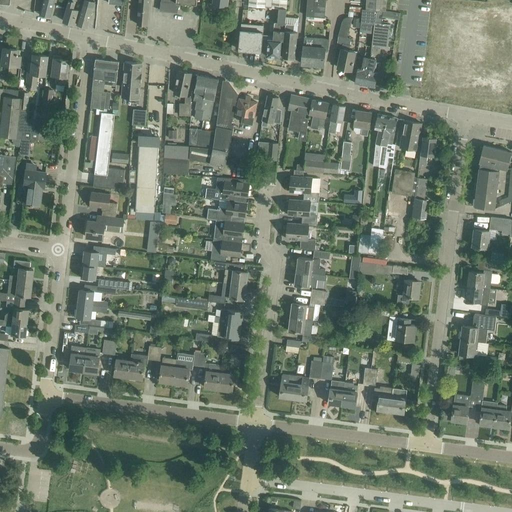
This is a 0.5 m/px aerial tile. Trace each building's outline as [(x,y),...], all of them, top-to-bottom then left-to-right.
[(42,0),(42,5),(39,14),(51,17),(53,8),(55,0),(42,0)] [(68,0),(65,11),(63,21),(74,24),(78,10),(73,9),(75,0),(68,0)] [(83,0),(82,3),(76,24),(88,28),(94,7),(95,2),(90,0),(89,0),(83,0)] [(138,21),(138,20),(137,25),(147,25),(149,10),(149,0),(139,0),(139,3),(140,3),(139,9),(138,21)] [(161,0),(160,10),(177,12),(179,3),(179,0),(161,0)] [(248,0),(248,5),(279,7),(286,8),(286,0),(248,0)] [(307,0),(306,15),(325,17),(326,0),(307,0)] [(268,38),(266,56),(268,57),(269,58),(273,58),(274,57),(280,58),(281,40),(284,41),(285,17),(286,8),(279,7),(277,22),(275,22),(273,39),(268,38)] [(361,23),(360,32),(373,34),(374,22),(376,11),(365,10),(362,10),(361,23)] [(375,22),(374,22),(373,34),(369,58),(365,85),(375,87),(378,72),(374,71),(376,59),(379,60),(380,48),(387,48),(390,24),(381,23),(383,11),(377,11),(375,22)] [(298,18),(285,17),(284,41),(282,57),(295,59),(298,18)] [(338,35),(336,47),(342,48),(338,67),(351,70),(355,51),(349,50),(351,38),(347,37),(352,18),(350,17),(347,17),(346,17),(345,18),(344,18),(342,20),(338,35)] [(263,25),(241,23),(239,49),(261,52),(263,25)] [(303,45),(302,54),(302,64),(324,66),(326,38),(314,37),(313,46),(303,45)] [(431,37),(428,63),(435,64),(432,86),(506,94),(508,69),(498,68),(499,64),(503,65),(505,45),(431,37)] [(2,48),(1,58),(0,64),(9,65),(8,75),(17,76),(20,56),(19,56),(19,58),(15,57),(16,50),(2,48)] [(365,52),(364,57),(362,69),(358,68),(355,83),(365,85),(369,58),(370,52),(365,52)] [(46,56),(32,54),(30,68),(28,68),(26,87),(34,88),(36,74),(44,75),(46,56)] [(52,58),(51,68),(50,75),(56,75),(55,83),(64,84),(65,77),(68,60),(52,58)] [(92,91),(91,108),(99,109),(99,110),(100,110),(101,102),(102,91),(104,84),(107,60),(96,59),(92,91)] [(107,60),(104,84),(116,86),(118,71),(119,62),(107,60)] [(141,63),(125,61),(122,97),(139,99),(142,63),(141,63)] [(191,73),(179,71),(174,93),(186,95),(191,73)] [(195,92),(194,101),(197,101),(195,109),(201,111),(202,109),(208,77),(198,75),(195,84),(194,92),(195,92)] [(203,109),(201,120),(203,120),(210,119),(216,89),(218,79),(208,77),(202,109),(203,109)] [(227,81),(224,80),(216,131),(215,131),(213,147),(211,147),(211,149),(199,146),(189,146),(165,145),(164,172),(189,173),(189,158),(225,166),(233,129),(234,125),(231,124),(237,96),(227,81)] [(393,83),(382,80),(381,86),(392,89),(393,83)] [(17,91),(0,89),(0,136),(3,136),(12,137),(17,91)] [(39,124),(38,140),(47,141),(48,137),(41,136),(45,111),(49,112),(50,106),(52,90),(43,89),(42,105),(39,124)] [(17,91),(12,137),(31,139),(37,140),(38,140),(39,124),(25,122),(28,92),(19,92),(17,91)] [(269,95),(268,95),(261,126),(267,127),(268,121),(273,122),(278,97),(274,96),(273,95),(269,94),(269,95)] [(239,98),(237,108),(236,114),(242,115),(241,121),(253,123),(257,102),(250,100),(251,97),(246,95),(245,99),(239,98)] [(291,109),(288,130),(294,131),(299,132),(298,140),(306,141),(308,118),(305,118),(306,112),(307,113),(310,99),(301,97),(291,95),(289,109),(291,109)] [(179,115),(190,115),(190,98),(185,98),(185,103),(180,103),(179,115)] [(313,99),(311,109),(310,114),(313,114),(310,128),(318,129),(319,126),(323,127),(328,102),(313,99)] [(345,106),(333,104),(332,113),(328,132),(335,133),(337,120),(342,121),(344,116),(345,106)] [(146,111),(134,109),(132,124),(145,125),(146,111)] [(370,112),(356,110),(354,125),(362,127),(360,134),(367,135),(369,128),(371,112),(370,112)] [(115,113),(102,112),(94,173),(108,175),(109,168),(110,168),(108,167),(115,113)] [(376,144),(373,165),(379,166),(381,144),(388,115),(378,113),(374,128),(379,129),(376,144)] [(398,118),(388,115),(381,144),(379,166),(386,168),(389,153),(387,152),(388,143),(392,144),(398,118)] [(422,123),(404,120),(400,147),(417,150),(422,123)] [(190,129),(189,146),(199,146),(201,130),(190,129)] [(215,131),(201,130),(199,146),(211,149),(211,147),(213,147),(215,131)] [(423,136),(419,163),(426,164),(427,154),(434,155),(437,138),(423,136)] [(127,214),(127,218),(153,219),(153,213),(154,213),(157,171),(158,148),(159,138),(139,137),(139,147),(137,170),(130,169),(129,182),(137,182),(135,205),(135,207),(130,207),(130,211),(130,212),(130,214),(127,214)] [(344,141),(343,141),(340,168),(350,170),(352,154),(350,154),(352,142),(344,141)] [(278,143),(268,142),(267,160),(276,161),(278,143)] [(511,152),(483,145),(479,161),(501,168),(507,170),(511,152)] [(0,186),(2,187),(2,182),(11,183),(15,156),(0,154),(0,186)] [(304,165),(304,170),(323,172),(325,161),(305,159),(304,165)] [(325,161),(323,172),(337,173),(339,163),(325,161)] [(479,168),(476,190),(497,193),(500,170),(501,168),(479,161),(478,161),(478,168),(479,168)] [(24,175),(22,185),(25,185),(23,203),(29,204),(29,205),(32,205),(32,204),(39,205),(41,187),(43,187),(45,172),(35,171),(36,164),(26,163),(25,170),(24,169),(24,175)] [(509,197),(499,201),(501,206),(511,200),(511,167),(511,168),(509,197)] [(108,175),(94,173),(93,186),(111,188),(122,189),(125,169),(110,168),(109,168),(108,175)] [(395,169),(392,193),(393,193),(402,195),(411,196),(411,195),(415,172),(395,169)] [(264,181),(274,181),(275,172),(265,171),(264,181)] [(320,178),(291,176),(290,191),(304,192),(303,200),(310,201),(318,201),(320,178)] [(212,195),(212,199),(219,200),(228,200),(233,201),(234,195),(248,197),(249,183),(249,179),(217,177),(215,191),(212,191),(212,195)] [(417,177),(412,217),(426,219),(429,200),(424,199),(427,179),(417,177)] [(355,195),(354,203),(361,204),(362,190),(355,190),(355,195)] [(476,197),(474,206),(495,209),(497,193),(476,190),(475,190),(474,196),(476,197)] [(102,210),(102,216),(115,217),(117,203),(109,202),(110,194),(91,191),(90,205),(102,207),(101,209),(102,210)] [(164,192),(163,212),(171,213),(171,204),(175,205),(176,194),(164,192)] [(302,216),(301,224),(309,224),(309,225),(316,225),(317,216),(309,215),(310,201),(303,200),(289,199),(288,215),(302,216)] [(228,201),(219,200),(218,207),(219,207),(219,209),(208,208),(207,218),(216,220),(225,221),(225,220),(231,221),(232,215),(245,217),(247,203),(233,201),(228,200),(228,201)] [(161,214),(161,220),(164,220),(164,221),(164,222),(171,223),(171,214),(165,214),(165,215),(161,214)] [(102,216),(98,215),(97,221),(88,220),(86,237),(103,239),(104,230),(122,232),(123,228),(123,226),(122,219),(122,218),(102,216)] [(510,236),(510,237),(511,220),(511,219),(495,217),(491,217),(490,229),(502,230),(502,235),(510,235),(510,236)] [(225,221),(216,220),(214,239),(223,240),(228,241),(229,235),(242,237),(244,223),(231,221),(225,220),(225,221)] [(287,223),(286,238),(300,239),(300,248),(314,250),(315,250),(315,239),(307,239),(309,225),(309,224),(301,224),(287,223)] [(369,252),(380,254),(383,230),(372,228),(371,235),(369,252)] [(472,246),(482,247),(488,248),(490,231),(474,229),(472,246)] [(371,235),(361,234),(359,252),(369,253),(369,252),(371,235)] [(214,239),(212,259),(214,259),(216,260),(226,261),(226,255),(240,256),(242,242),(228,241),(223,240),(216,239),(214,239)] [(84,250),(83,264),(98,266),(99,252),(84,250)] [(314,250),(313,257),(329,259),(330,251),(315,250),(314,250)] [(352,255),(351,265),(360,266),(361,256),(352,255)] [(298,257),(296,271),(324,275),(325,269),(320,268),(319,268),(320,260),(313,259),(308,258),(298,257)] [(10,275),(9,281),(31,283),(33,269),(29,269),(30,261),(14,260),(13,267),(18,268),(17,276),(10,275)] [(511,263),(492,261),(491,268),(505,269),(505,271),(511,271),(511,263)] [(225,269),(223,283),(246,285),(248,272),(244,271),(245,265),(216,262),(215,268),(225,269)] [(375,263),(374,271),(392,273),(392,272),(393,265),(375,263)] [(98,266),(83,264),(81,278),(96,279),(98,266)] [(393,265),(392,272),(407,274),(408,267),(393,265)] [(469,271),(468,285),(489,288),(490,283),(498,283),(500,282),(500,276),(499,274),(491,273),(491,270),(484,269),(484,270),(484,272),(479,272),(469,271)] [(296,271),(294,285),(304,286),(309,287),(317,288),(318,280),(326,281),(327,275),(324,275),(296,271)] [(99,279),(98,286),(117,288),(118,281),(99,279)] [(420,281),(406,279),(404,295),(398,294),(397,302),(409,303),(410,297),(412,297),(412,296),(418,297),(420,281)] [(31,283),(9,281),(7,293),(0,291),(0,299),(24,302),(25,296),(29,297),(31,283)] [(246,285),(223,283),(222,296),(226,296),(244,299),(246,285)] [(468,285),(466,300),(480,302),(480,305),(488,305),(489,288),(468,285)] [(117,288),(98,286),(97,291),(116,294),(117,288)] [(79,289),(78,303),(107,307),(108,301),(93,299),(94,291),(79,289)] [(312,289),(311,296),(325,298),(326,291),(312,289)] [(208,301),(225,303),(226,296),(209,294),(209,299),(208,301)] [(345,301),(325,298),(311,296),(310,304),(324,305),(324,304),(344,307),(345,301)] [(177,297),(176,305),(207,309),(208,301),(209,299),(201,298),(200,300),(177,297)] [(24,302),(0,299),(6,300),(6,306),(9,309),(8,312),(5,314),(4,320),(0,319),(26,323),(28,309),(24,308),(24,302)] [(107,307),(78,303),(76,318),(91,319),(92,311),(107,312),(107,307)] [(292,303),(290,317),(311,320),(313,306),(305,305),(305,304),(292,303)] [(243,311),(221,308),(220,316),(215,316),(215,322),(226,323),(241,325),(243,311)] [(381,315),(397,317),(398,310),(382,308),(381,315)] [(463,325),(461,339),(478,341),(483,342),(486,342),(488,329),(495,330),(496,316),(485,315),(483,314),(475,313),(473,327),(463,325)] [(290,317),(288,330),(303,332),(302,334),(303,334),(302,341),(312,342),(315,343),(316,336),(311,335),(313,320),(311,320),(290,317)] [(397,339),(403,339),(402,344),(404,346),(409,346),(411,345),(412,341),(414,325),(409,324),(410,319),(399,318),(397,339)] [(26,323),(0,319),(0,324),(11,326),(10,335),(24,337),(26,323)] [(239,339),(241,325),(226,323),(219,323),(218,336),(224,337),(239,339)] [(75,324),(74,331),(89,333),(89,329),(90,326),(80,324),(75,324)] [(197,332),(196,339),(213,342),(214,335),(211,334),(197,332)] [(301,341),(287,339),(286,345),(286,351),(298,353),(299,347),(300,347),(301,341)] [(461,339),(459,353),(469,354),(476,355),(476,354),(479,355),(478,362),(495,364),(495,357),(487,356),(488,343),(486,343),(486,342),(483,342),(478,341),(461,339)] [(75,370),(75,371),(83,372),(86,346),(73,344),(69,369),(75,370)] [(239,346),(225,344),(224,350),(238,352),(239,346)] [(148,355),(131,353),(131,358),(130,361),(128,378),(136,379),(136,378),(142,378),(144,363),(147,363),(148,359),(154,360),(155,346),(149,345),(148,355)] [(86,346),(83,372),(91,373),(92,372),(97,372),(100,348),(86,346)] [(0,417),(1,418),(9,348),(0,347),(0,417)] [(193,361),(176,359),(173,384),(181,385),(181,384),(187,384),(189,369),(192,369),(193,365),(198,366),(200,352),(194,351),(193,361)] [(207,353),(200,352),(198,366),(204,367),(204,371),(207,371),(205,387),(210,387),(210,389),(218,390),(221,366),(205,363),(207,353)] [(165,381),(165,383),(173,384),(176,359),(163,357),(160,381),(165,381)] [(130,361),(116,359),(114,375),(120,376),(120,377),(128,378),(130,361)] [(322,362),(311,360),(309,377),(320,378),(322,362)] [(334,363),(322,362),(320,378),(332,380),(334,363)] [(222,366),(221,366),(218,390),(226,391),(226,390),(232,390),(234,374),(221,373),(222,366)] [(371,368),(365,367),(363,384),(369,384),(371,368)] [(378,369),(371,368),(369,384),(376,385),(378,369)] [(445,408),(443,418),(453,420),(452,421),(459,422),(459,420),(467,422),(468,412),(469,406),(475,407),(476,403),(476,397),(478,383),(479,378),(480,370),(474,369),(470,396),(455,394),(454,398),(453,410),(445,408)] [(289,374),(289,376),(282,375),(280,397),(293,398),(296,375),(289,374)] [(303,376),(296,375),(293,398),(306,400),(309,379),(303,378),(303,376)] [(331,380),(328,403),(341,405),(344,381),(331,380)] [(354,383),(344,381),(341,405),(355,407),(358,385),(354,385),(354,383)] [(475,407),(475,411),(481,412),(480,423),(481,423),(480,426),(488,426),(488,424),(494,425),(497,405),(497,402),(482,400),(484,384),(478,383),(476,397),(476,403),(475,407)] [(380,388),(375,387),(374,395),(379,395),(377,410),(390,411),(394,390),(394,388),(380,386),(380,388)] [(407,392),(394,390),(390,411),(404,413),(407,392)] [(497,405),(494,425),(495,425),(495,428),(502,429),(502,426),(509,427),(511,412),(505,411),(505,406),(497,405)] [(467,423),(449,421),(448,433),(465,435),(467,423)]
